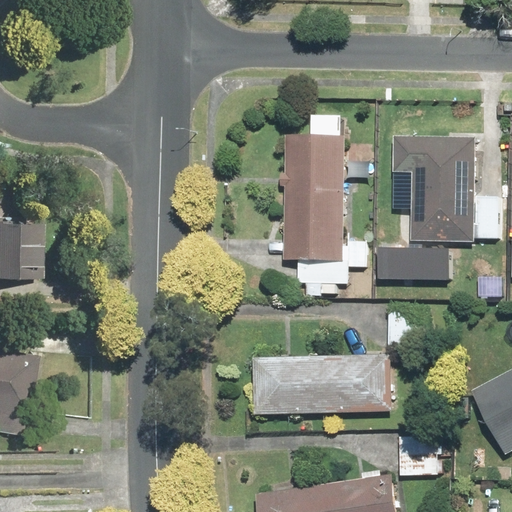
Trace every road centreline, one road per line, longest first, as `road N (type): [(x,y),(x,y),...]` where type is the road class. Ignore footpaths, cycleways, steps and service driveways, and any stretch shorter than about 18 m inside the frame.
road 1 (residential): [(164,511),(153,349),(158,126)]
road 2 (residential): [(161,45),(511,52)]
road 3 (residential): [(158,126),(47,124),(0,101)]
